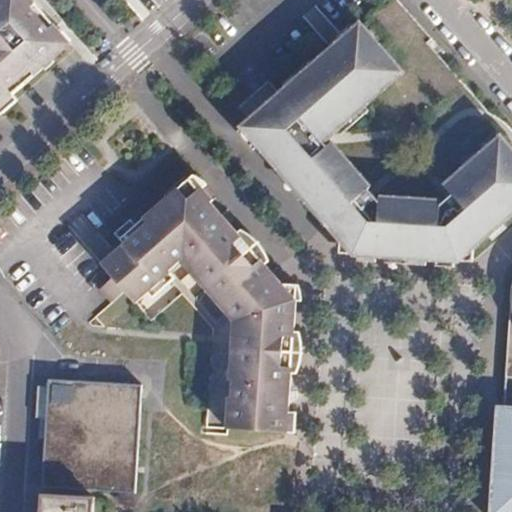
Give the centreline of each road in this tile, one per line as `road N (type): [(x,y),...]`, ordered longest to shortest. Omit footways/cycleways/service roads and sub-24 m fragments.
road 1 (residential): [(0,175),(198,0)]
road 2 (residential): [(0,309),(17,365),(12,511)]
road 3 (unknown): [(0,268),(124,173)]
